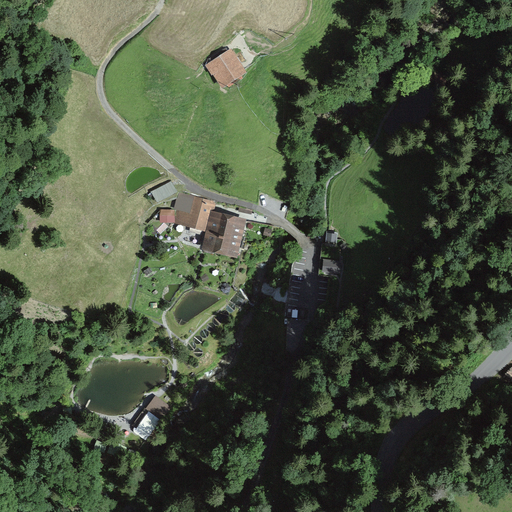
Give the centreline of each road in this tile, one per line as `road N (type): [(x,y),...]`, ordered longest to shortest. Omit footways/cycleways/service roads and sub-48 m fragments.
road 1 (track): [(305,330),(312,296),(299,235),(183,175),(115,118),(103,98),(107,61),(161,0)]
road 2 (tertiary): [(511,338),(395,446),(378,511)]
road 3 (track): [(239,511),(305,330)]
